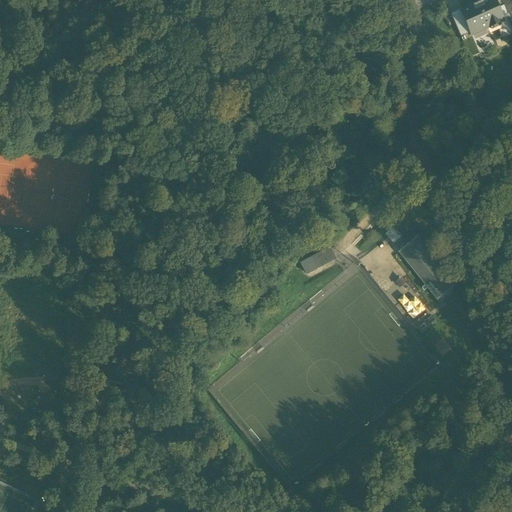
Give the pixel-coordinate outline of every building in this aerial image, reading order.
[(461,9),(471,32),(485,26),(486,29),(487,29),(487,28),(502,22),(503,22),(502,20),(498,8),(492,11),(487,0),(477,4),(476,2),(461,9)] [(511,0),(487,0),(492,11),(498,8),(504,6),(507,14),(511,11),(511,0)] [(508,17),(507,14),(504,6),(498,8),(502,20),(508,17)] [(462,36),(471,32),(461,9),(452,13),(462,36)] [(395,228),(386,235),(394,244),(403,237),(395,228)] [(429,289),(438,300),(454,287),(416,240),(400,253),(427,286),(429,289)] [(300,263),(306,274),(328,262),(328,261),(333,258),(328,249),(300,263)] [(110,341),(102,382),(128,387),(136,346),(110,341)]
